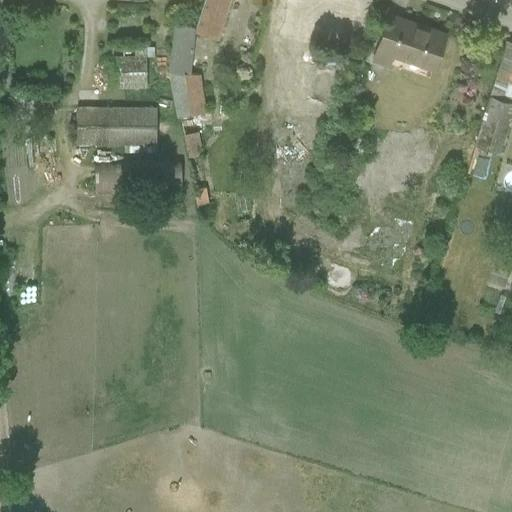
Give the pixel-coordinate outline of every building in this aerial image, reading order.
[(203,0),(194,28),(193,33),(216,41),(229,0),(238,3),(238,0),(203,0)] [(362,37),(374,0),(295,0),(291,13),(362,37)] [(388,15),(381,34),(372,60),(387,66),(391,55),(432,70),(444,34),(388,15)] [(173,26),(167,74),(175,119),(205,113),(198,75),(188,74),(193,33),(194,28),(173,26)] [(278,26),(265,37),(278,51),(291,39),(278,26)] [(473,145),(474,145),(497,153),(511,107),(511,42),(505,40),(498,59),(473,145)] [(143,43),(109,44),(111,89),(145,88),(143,43)] [(293,106),(325,110),(330,65),(299,62),(293,106)] [(33,113),(33,114),(52,113),(51,99),(32,99),(32,101),(22,101),(23,113),(33,113)] [(154,145),(155,109),(102,108),(75,108),(74,144),(105,145),(154,145)] [(183,134),(187,157),(200,155),(196,132),(183,134)] [(0,134),(0,182),(6,183),(6,172),(3,172),(3,157),(34,156),(33,133),(0,134)] [(94,193),(180,190),(180,159),(94,162),(94,193)] [(462,338),(469,340),(473,330),(465,328),(462,338)]
